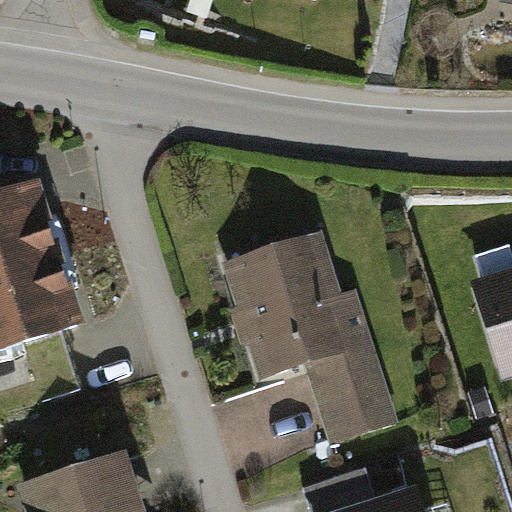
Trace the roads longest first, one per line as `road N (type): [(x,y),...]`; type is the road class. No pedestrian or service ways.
road 1 (residential): [(125,92),(117,141),(124,192),(228,511)]
road 2 (tertiary): [(511,146),(356,138),(125,92)]
